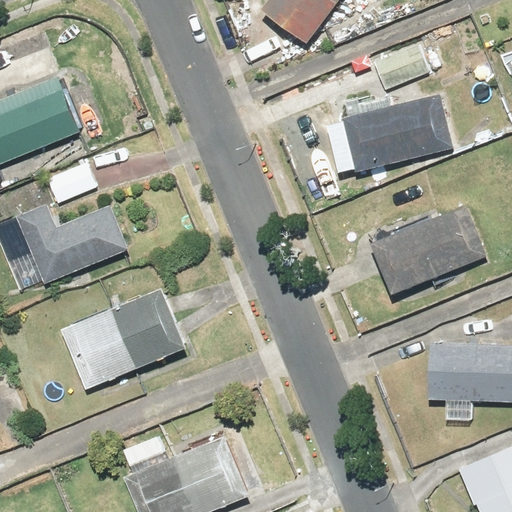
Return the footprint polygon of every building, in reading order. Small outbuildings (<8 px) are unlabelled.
[(304,48),(338,0),(267,0),(257,14),(304,48)] [(379,62),(391,90),(434,72),(422,44),(379,62)] [(0,101),(0,151),(5,164),(95,128),(73,73),(0,101)] [(338,119),(352,175),(451,150),(437,94),(338,119)] [(92,161),(51,179),(62,205),(103,187),(92,161)] [(27,213),(54,281),(142,247),(123,201),(67,223),(58,201),(27,213)] [(366,245),(387,298),(485,260),(465,207),(366,245)] [(95,387),(201,344),(175,282),(69,325),(95,387)] [(511,344),(428,341),(425,400),(511,404),(511,344)] [(239,435),(134,475),(148,511),(215,511),(262,494),(239,435)] [(511,511),(511,455),(510,450),(458,472),(474,511),(511,511)]
